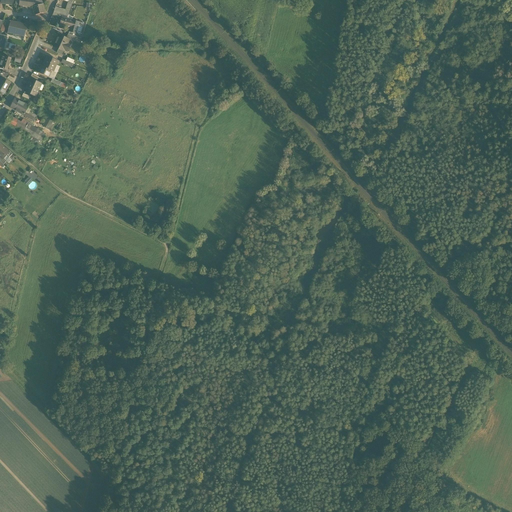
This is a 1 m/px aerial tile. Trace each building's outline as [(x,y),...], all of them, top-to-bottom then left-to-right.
[(32,7),(34,15),(45,13),(43,4),(34,6),(32,7)] [(60,14),(64,15),(65,10),(55,7),(53,12),(60,14)] [(71,24),(70,26),(69,32),(76,34),(77,28),(78,26),(79,23),(72,21),(67,19),(66,19),(62,18),(60,25),(68,28),(69,24),(71,24)] [(8,32),(24,36),(27,26),(11,22),(8,32)] [(59,48),(64,50),(67,44),(65,44),(67,39),(69,40),(66,38),(59,35),(53,47),(58,49),(59,49),(59,48)] [(56,53),(63,56),(65,51),(64,51),(64,50),(59,48),(59,49),(58,49),(56,53)] [(118,60),(120,54),(111,51),(109,57),(118,60)] [(0,68),(3,69),(7,71),(7,70),(9,64),(10,61),(11,59),(10,58),(5,57),(3,56),(0,64),(0,68)] [(47,56),(42,67),(52,71),(54,65),(56,66),(58,61),(47,56)] [(51,71),(52,71),(42,67),(41,66),(38,73),(48,78),(51,71)] [(2,78),(8,81),(12,75),(8,74),(9,71),(7,70),(7,71),(3,69),(2,72),(5,73),(2,78)] [(0,81),(0,92),(1,90),(5,92),(10,83),(8,81),(2,78),(0,81)] [(30,79),(27,86),(39,91),(41,84),(30,79)] [(50,82),(61,87),(62,83),(52,79),(50,82)] [(36,97),(39,91),(27,86),(25,92),(36,97)] [(23,116),(25,113),(29,106),(14,99),(10,108),(23,116)] [(28,124),(25,121),(23,124),(21,123),(11,116),(13,114),(9,111),(7,114),(4,119),(20,129),(24,131),(28,124)] [(44,128),(48,130),(53,122),(49,120),(44,128)] [(45,135),(31,126),(28,124),(24,131),(23,131),(41,142),(45,135)] [(0,156),(3,159),(3,158),(6,155),(9,158),(12,154),(9,151),(8,152),(0,143),(0,156)]
